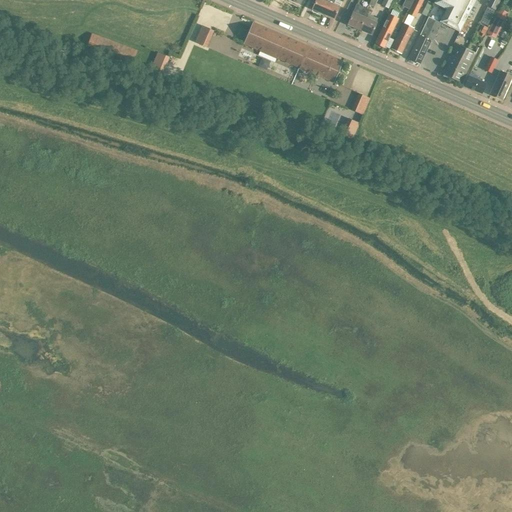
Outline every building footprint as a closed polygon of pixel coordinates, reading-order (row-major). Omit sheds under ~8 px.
[(328,2),(323,0),(315,0),(312,9),(323,14),(328,2)] [(329,2),(328,2),(323,14),(334,19),(341,2),(337,0),(335,0),(334,4),(329,2)] [(392,0),(383,0),(381,5),(388,9),(392,0)] [(404,0),(402,6),(409,10),(413,0),(404,0)] [(423,0),(414,0),(407,14),(415,18),(423,0)] [(435,0),(434,3),(446,9),(439,22),(459,32),(475,0),(435,0)] [(500,0),(490,0),(488,6),(480,22),(488,26),(500,0)] [(428,1),(422,11),(428,14),(433,3),(428,1)] [(360,21),(366,8),(357,4),(348,24),(360,29),(363,22),(360,21)] [(370,10),(366,8),(360,21),(363,22),(360,29),(371,34),(377,23),(366,18),(370,10)] [(398,19),(389,15),(376,43),(384,47),(397,22),(398,19)] [(429,17),(409,58),(420,64),(430,42),(432,43),(436,35),(441,24),(441,23),(437,21),(438,20),(437,18),(434,16),(432,16),(431,18),(429,17)] [(496,18),(487,35),(495,40),(504,22),(496,18)] [(299,69),(308,47),(304,46),(305,45),(253,22),(244,44),(299,68),(298,69),(299,69)] [(414,28),(404,23),(392,49),(401,53),(414,28)] [(202,25),(195,42),(207,47),(214,31),(202,25)] [(137,52),(91,35),(88,45),(133,62),(137,52)] [(452,78),(467,49),(456,43),(441,73),(452,78)] [(343,63),(308,47),(299,69),(334,84),(343,63)] [(476,53),(467,49),(452,78),(461,83),(476,53)] [(169,58),(160,54),(153,69),(162,73),(169,58)] [(497,60),(490,57),(484,70),(491,73),(497,60)] [(511,77),(511,76),(501,72),(491,94),(502,99),(511,77)] [(480,77),(470,73),(465,85),(482,93),(486,84),(478,81),(480,77)] [(345,89),(343,97),(355,100),(357,92),(345,89)] [(370,99),(358,94),(351,110),(363,115),(370,99)] [(339,137),(350,140),(355,122),(344,119),(339,137)]
